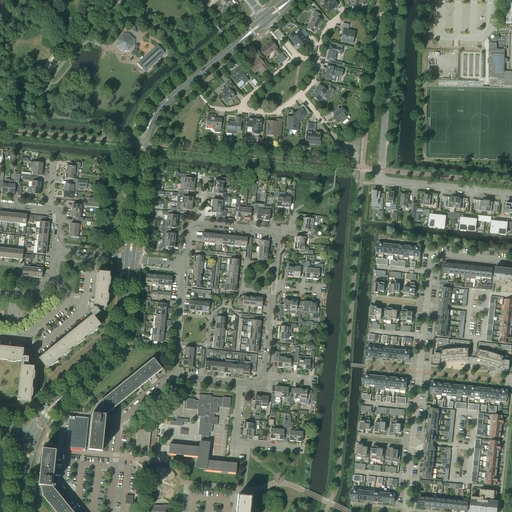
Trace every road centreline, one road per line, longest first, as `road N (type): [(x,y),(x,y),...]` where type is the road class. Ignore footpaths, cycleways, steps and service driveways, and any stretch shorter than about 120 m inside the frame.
road 1 (residential): [(407,511),(430,259),(511,262)]
road 2 (unclassified): [(379,170),(394,0)]
road 3 (residential): [(110,511),(121,418),(173,374)]
road 4 (tertiary): [(152,118),(266,19)]
road 5 (tertiary): [(70,389),(119,333),(129,258)]
road 6 (residential): [(300,94),(278,111),(241,106),(296,56)]
road 7 (residential): [(511,194),(386,182),(379,170)]
